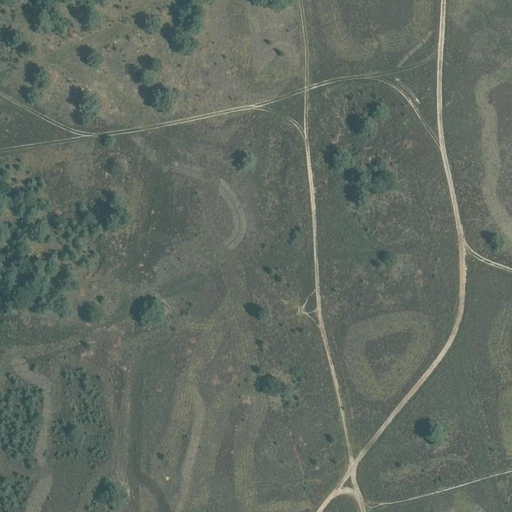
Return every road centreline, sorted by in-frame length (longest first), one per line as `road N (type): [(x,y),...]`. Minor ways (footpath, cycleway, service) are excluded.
road 1 (track): [(352,472),(320,312),(306,139)]
road 2 (track): [(352,472),(447,346),(462,310),(462,239)]
road 3 (track): [(511,470),(377,505),(343,495),(329,500)]
road 4 (track): [(250,106),(85,136)]
road 5 (track): [(441,137),(443,0)]
